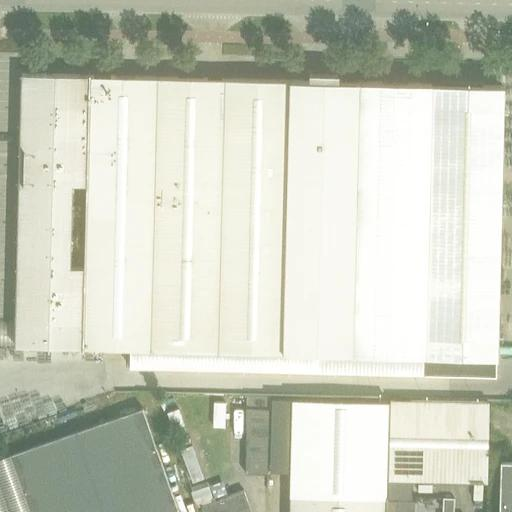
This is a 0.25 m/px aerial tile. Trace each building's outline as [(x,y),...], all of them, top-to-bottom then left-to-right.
[(342,76),(343,76),(360,76),(361,76),(361,63),(342,62),(342,76)] [(19,178),(16,325),(0,324),(0,410),(122,367),(129,367),(189,369),(426,374),(498,376),(500,307),(505,84),(433,83),(360,81),(360,76),(343,76),(343,81),(338,80),(338,73),(310,72),(310,80),(195,77),(21,73),(20,154),(19,178)] [(269,473),(271,395),(247,394),(245,472),(269,473)] [(292,395),(290,494),(289,511),(386,511),(387,497),(389,399),(389,398),(292,395)] [(389,435),(387,497),(397,497),(411,498),(412,480),(487,482),(489,401),(470,401),(389,399),(389,435)] [(179,511),(142,407),(9,455),(28,511),(179,511)] [(511,511),(511,461),(500,461),(499,511),(511,511)] [(196,508),(200,506),(202,511),(250,511),(243,489),(215,499),(212,494),(207,480),(191,486),(192,490),(190,490),(196,508)] [(396,511),(397,497),(387,497),(386,511),(453,511),(454,498),(443,498),(442,511),(396,511)]
